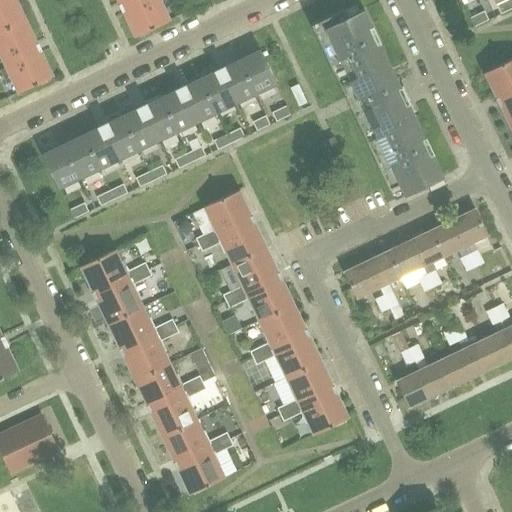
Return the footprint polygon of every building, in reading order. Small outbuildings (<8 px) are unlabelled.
[(16,0),(0,0),(0,30),(26,18),(16,0)] [(160,0),(116,0),(134,37),(170,20),(160,0)] [(506,0),(496,5),(500,14),(511,8),(511,5),(509,0),(506,0)] [(396,78),(373,29),(369,21),(363,9),(359,11),(346,17),(343,9),(322,19),(327,31),(316,36),(389,189),(399,184),(404,195),(427,184),(424,176),(440,169),(427,142),(424,134),(400,86),(396,78)] [(470,18),(474,27),(488,20),(484,11),(470,18)] [(26,18),(0,30),(0,55),(17,92),(53,76),(26,18)] [(260,49),(238,59),(255,95),(277,85),(260,49)] [(511,58),(484,73),(495,97),(497,102),(511,94),(511,58)] [(238,59),(219,69),(236,104),(255,95),(238,59)] [(199,78),(216,113),(236,104),(219,69),(199,78)] [(199,78),(180,87),(197,123),(216,113),(199,78)] [(180,87),(160,97),(177,132),(197,123),(180,87)] [(511,94),(497,102),(500,107),(511,130),(511,129),(511,94)] [(160,97),(141,106),(158,142),(177,132),(160,97)] [(141,106),(121,116),(138,151),(158,142),(141,106)] [(285,106),(271,113),(276,122),(290,115),(285,106)] [(121,116),(102,125),(119,160),(138,151),(121,116)] [(265,116),(252,122),(256,131),(270,125),(265,116)] [(102,125),(83,134),(99,170),(119,160),(102,125)] [(239,127),(226,134),(230,143),(244,136),(239,127)] [(83,134),(63,144),(80,179),(99,170),(83,134)] [(226,134),(213,140),(217,149),(230,143),(226,134)] [(321,162),(340,153),(333,138),(314,148),(321,162)] [(42,154),(59,189),(80,179),(63,144),(42,154)] [(200,146),(187,152),(191,161),(205,155),(200,146)] [(187,152),(174,159),(178,168),(191,161),(187,152)] [(161,165),(148,171),(152,180),(166,174),(161,165)] [(148,171),(135,177),(139,186),(152,180),(148,171)] [(123,183),(109,190),(113,199),(127,192),(123,183)] [(109,190),(96,196),(100,205),(113,199),(109,190)] [(252,219),(250,214),(238,190),(204,207),(214,229),(218,236),(252,219)] [(84,203),(70,209),(74,219),(88,212),(84,203)] [(452,220),(465,245),(486,234),(474,209),(452,220)] [(221,241),(231,264),(266,247),(255,224),(252,219),(218,236),(214,229),(205,233),(211,246),(221,241)] [(443,255),(465,245),(452,220),(431,230),(443,255)] [(412,239),(409,241),(421,266),(429,262),(443,255),(431,230),(426,232),(412,239)] [(205,233),(195,238),(201,251),(211,246),(205,233)] [(400,276),(421,266),(409,241),(388,251),(400,276)] [(277,270),(266,247),(231,264),(242,286),(245,292),(280,276),(277,270)] [(126,271),(115,249),(80,265),(92,289),(94,294),(129,278),(132,284),(142,280),(136,267),(126,271)] [(467,254),(473,267),(481,263),(475,250),(467,254)] [(378,287),(400,276),(388,251),(366,261),(378,287)] [(465,271),(473,267),(467,254),(459,258),(465,271)] [(356,297),(378,287),(366,261),(344,272),(356,297)] [(142,280),(151,275),(145,262),(136,267),(142,280)] [(434,271),(426,275),(432,287),(440,283),(434,271)] [(424,291),(432,287),(426,275),(418,279),(424,291)] [(248,299),(258,321),(293,304),(282,280),(280,276),(245,292),(242,286),(232,290),(238,303),(248,299)] [(94,294),(96,299),(108,323),(143,306),(132,284),(129,278),(94,294)] [(232,290),(223,295),(229,308),(238,303),(232,290)] [(382,295),(388,308),(396,304),(390,291),(382,295)] [(380,312),(388,308),(382,295),(374,299),(380,312)] [(495,307),(501,320),(509,316),(503,303),(495,307)] [(307,333),(304,327),(293,304),(258,321),(269,342),(272,349),(307,333)] [(143,306),(108,323),(119,346),(121,351),(156,335),(159,341),(169,336),(163,324),(153,328),(143,306)] [(492,324),(501,320),(495,307),(486,311),(492,324)] [(169,336),(179,332),(172,319),(163,324),(169,336)] [(458,341),(466,337),(460,324),(451,328),(458,341)] [(449,344),(458,341),(451,328),(443,332),(449,344)] [(511,356),(511,343),(505,329),(497,333),(483,339),(496,365),(510,358),(511,356)] [(0,330),(0,377),(19,369),(0,330)] [(275,355),(286,378),(321,361),(309,337),(307,333),(272,349),(269,342),(259,347),(265,360),(275,355)] [(124,356),(135,380),(170,363),(159,341),(156,335),(121,351),(124,356)] [(496,365),(483,339),(470,346),(462,350),(474,375),(479,373),(481,372),(496,365)] [(417,345),(408,349),(414,361),(423,357),(417,345)] [(259,347),(250,352),(256,365),(265,360),(259,347)] [(431,396),(419,370),(414,361),(408,349),(400,352),(411,374),(398,381),(410,406),(431,396)] [(453,385),(474,375),(462,350),(440,360),(453,385)] [(419,370),(431,396),(434,394),(437,393),(453,385),(440,360),(427,367),(419,370)] [(334,389),(331,384),(321,361),(286,378),(296,399),(299,406),(334,389)] [(181,385),(170,363),(135,380),(146,403),(149,408),(184,391),(187,398),(196,393),(190,380),(181,385)] [(196,393),(206,389),(200,376),(190,380),(196,393)] [(302,412),(313,435),(348,418),(336,393),(334,389),(299,406),(296,399),(286,404),(293,417),(302,412)] [(149,408),(152,414),(162,437),(197,420),(187,398),(184,391),(149,408)] [(286,404),(277,408),(283,421),(293,417),(286,404)] [(0,450),(11,474),(58,451),(41,415),(0,434),(0,450)] [(197,420),(162,437),(173,459),(176,465),(211,448),(214,454),(223,450),(217,437),(208,442),(197,420)] [(223,450),(233,445),(227,432),(217,437),(223,450)] [(178,469),(190,494),(225,477),(214,454),(211,448),(176,465),(178,469)]
